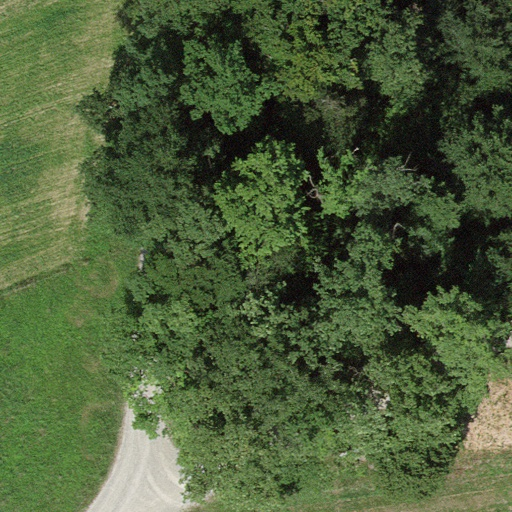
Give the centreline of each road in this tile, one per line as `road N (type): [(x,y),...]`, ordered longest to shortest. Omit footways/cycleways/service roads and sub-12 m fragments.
road 1 (track): [(214,0),(184,105),(143,499)]
road 2 (track): [(122,511),(511,327)]
